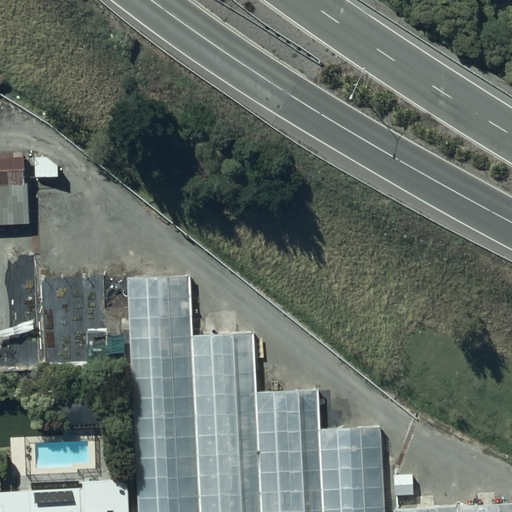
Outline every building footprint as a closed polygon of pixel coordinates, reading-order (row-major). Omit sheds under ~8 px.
[(28,148),(0,148),(0,220),(31,219),(28,148)] [(50,152),(35,155),(36,175),(58,174),(58,160),(50,152)] [(190,271),(129,274),(138,511),(385,511),(382,423),(320,425),(318,385),(257,388),(254,327),(193,330),(190,271)] [(101,393),(60,394),(61,426),(101,425),(101,393)] [(130,511),(130,472),(84,473),(85,511),(130,511)] [(82,511),(82,482),(0,484),(0,511),(82,511)] [(511,511),(511,496),(396,502),(396,511),(511,511)]
